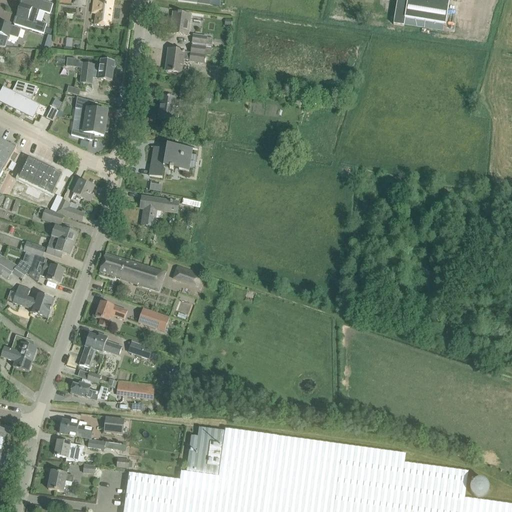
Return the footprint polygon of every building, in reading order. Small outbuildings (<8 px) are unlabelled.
[(21,0),(20,4),(39,10),(40,10),(50,13),(53,3),(43,0),(21,0)] [(94,25),(110,27),(113,0),(93,0),(91,14),(95,14),(94,25)] [(397,0),(393,25),(404,26),(404,24),(442,31),(443,25),(445,25),(449,0),(397,0)] [(44,34),(47,24),(36,20),(39,10),(20,4),(14,24),(44,34)] [(181,14),(181,13),(178,13),(178,14),(174,13),(171,34),(189,36),(192,16),(181,14)] [(21,29),(0,22),(0,47),(5,48),(8,36),(18,39),(21,29)] [(192,43),(192,45),(211,47),(211,45),(212,45),(213,39),(206,38),(207,37),(193,35),(192,43)] [(211,47),(192,45),(192,46),(191,53),(184,52),(168,50),(165,71),(181,74),(183,60),(189,61),(189,62),(203,64),(205,55),(210,56),(211,49),(211,47)] [(67,58),(66,67),(75,68),(75,59),(67,58)] [(94,69),(95,65),(82,64),(80,83),(91,85),(92,78),(98,79),(98,80),(112,82),(115,62),(100,60),(99,66),(100,66),(99,69),(94,69)] [(4,90),(0,97),(0,102),(15,110),(23,95),(28,85),(17,82),(12,94),(4,90)] [(23,95),(15,110),(33,119),(39,107),(30,103),(38,88),(28,85),(23,95)] [(68,92),(81,95),(82,89),(69,86),(68,92)] [(189,91),(181,90),(180,97),(188,99),(193,99),(194,92),(189,91)] [(198,102),(210,104),(212,92),(200,90),(198,102)] [(179,112),(173,112),(175,99),(162,97),(159,118),(178,121),(179,112)] [(108,126),(109,119),(107,118),(107,114),(95,112),(96,105),(97,105),(98,105),(80,100),(77,99),(76,110),(77,110),(80,111),(82,111),(81,122),(108,126)] [(58,113),(51,109),(46,119),(53,122),(56,116),(58,113)] [(104,133),(107,133),(108,126),(81,122),(79,132),(77,132),(72,131),(71,137),(92,142),(90,141),(91,135),(93,136),(104,137),(104,133)] [(0,177),(10,159),(14,153),(16,149),(0,139),(0,177)] [(154,148),(149,176),(159,178),(162,178),(164,167),(173,169),(189,172),(193,149),(175,146),(165,145),(164,149),(151,147),(151,148),(154,148)] [(61,175),(29,159),(24,170),(22,169),(17,178),(54,195),(59,186),(56,185),(61,175)] [(90,196),(94,188),(80,182),(74,194),(90,203),(93,197),(90,196)] [(150,190),(161,192),(162,186),(151,184),(150,190)] [(141,225),(151,227),(154,227),(157,210),(177,213),(179,203),(142,198),(141,205),(144,206),(141,225)] [(182,204),(197,208),(200,208),(201,203),(183,199),(182,204)] [(16,200),(12,212),(16,213),(20,202),(16,200)] [(63,200),(56,214),(64,216),(69,218),(70,217),(82,221),(85,214),(68,208),(70,204),(63,200)] [(64,216),(56,214),(40,208),(38,213),(43,215),(42,219),(60,226),(64,216)] [(195,214),(187,213),(186,218),(189,219),(187,225),(186,230),(190,231),(192,231),(196,215),(195,214)] [(55,227),(51,237),(58,240),(74,245),(77,234),(71,232),(72,229),(65,226),(63,230),(55,227)] [(58,240),(51,237),(46,253),(59,258),(61,253),(69,256),(74,245),(58,240)] [(23,252),(42,258),(45,249),(27,242),(23,252)] [(120,280),(159,292),(165,274),(105,255),(100,272),(120,279),(120,280)] [(26,274),(28,275),(29,274),(26,272),(18,265),(16,267),(0,256),(0,274),(8,280),(12,273),(22,280),(26,274)] [(29,274),(28,275),(28,276),(38,284),(40,276),(48,279),(47,281),(59,285),(64,271),(45,265),(47,260),(35,256),(31,268),(21,261),(18,265),(26,272),(29,274)] [(173,280),(176,281),(198,289),(202,274),(177,266),(173,280)] [(38,316),(47,319),(54,300),(45,297),(37,295),(35,300),(28,297),(30,291),(19,287),(13,304),(32,310),(31,314),(38,316)] [(114,307),(110,306),(101,302),(96,318),(101,320),(99,325),(107,328),(109,323),(108,322),(111,316),(124,321),(127,312),(114,307)] [(143,311),(139,323),(164,331),(169,319),(143,311)] [(85,348),(96,351),(102,353),(103,352),(119,357),(122,348),(106,343),(108,338),(99,335),(98,337),(90,334),(85,347),(85,348)] [(123,334),(122,336),(133,340),(132,342),(143,346),(145,341),(123,334)] [(16,336),(11,351),(18,354),(16,358),(32,363),(37,349),(31,347),(33,342),(16,336)] [(143,346),(132,342),(128,353),(149,360),(153,349),(143,346)] [(96,351),(85,348),(79,366),(90,370),(96,351)] [(11,351),(4,349),(1,358),(15,363),(13,368),(29,374),(32,363),(16,358),(18,354),(11,351)] [(99,383),(100,378),(90,374),(88,379),(99,383)] [(73,385),(71,394),(87,399),(97,402),(99,393),(89,390),(90,387),(91,383),(82,380),(81,384),(79,383),(78,386),(73,385)] [(110,380),(107,386),(112,388),(115,389),(117,383),(114,382),(110,380)] [(117,396),(146,400),(148,386),(118,382),(117,396)] [(104,433),(122,435),(124,420),(106,418),(104,433)] [(77,436),(91,439),(93,430),(79,427),(80,422),(70,420),(70,422),(62,421),(59,434),(76,438),(77,436)] [(511,511),(511,506),(464,500),(468,473),(466,472),(404,464),(405,455),(403,455),(235,432),(225,430),(225,432),(200,428),(198,438),(191,437),(187,469),(181,468),(180,472),(181,473),(180,481),(177,481),(129,474),(123,511),(511,511)] [(58,442),(55,456),(57,457),(57,458),(59,458),(59,457),(66,459),(66,461),(73,462),(77,463),(79,455),(82,456),(83,447),(77,446),(70,444),(68,444),(58,442)] [(105,448),(105,444),(89,442),(88,448),(98,450),(105,451),(105,448)] [(116,468),(128,469),(129,460),(117,459),(116,468)] [(83,474),(94,475),(95,467),(84,466),(83,474)] [(48,490),(58,492),(63,493),(64,485),(65,481),(72,483),(73,477),(66,475),(52,472),(48,490)]
